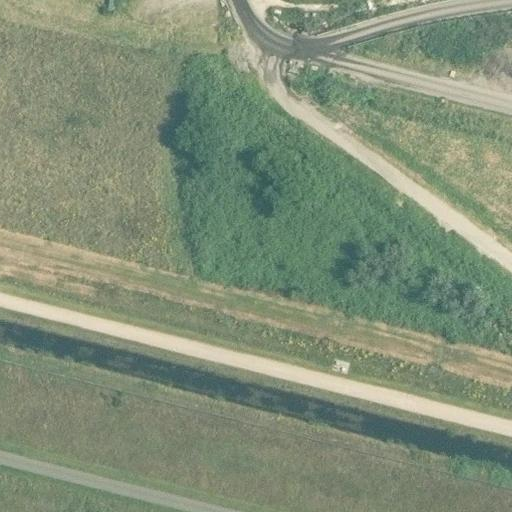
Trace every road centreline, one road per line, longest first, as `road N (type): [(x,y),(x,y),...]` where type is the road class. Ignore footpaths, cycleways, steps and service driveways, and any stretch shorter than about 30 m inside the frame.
road 1 (track): [(0,306),(511,433)]
road 2 (unclassified): [(0,457),(216,511)]
